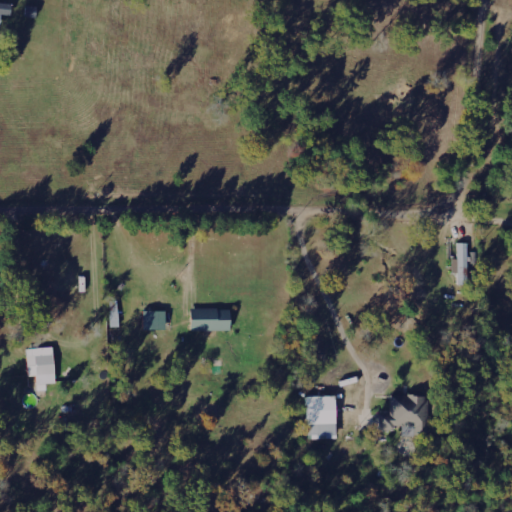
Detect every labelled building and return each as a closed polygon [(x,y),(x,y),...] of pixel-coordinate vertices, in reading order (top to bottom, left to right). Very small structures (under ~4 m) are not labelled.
[(469,284),(468,243),(458,243),(458,259),(453,259),(453,273),(458,273),(458,285),(469,284)] [(192,331),(232,330),(231,308),(191,309),(192,331)] [(144,311),(144,330),(167,329),(167,311),(144,311)] [(28,348),(29,376),(37,376),(38,391),(47,390),(47,384),(56,383),(55,347),(28,348)] [(391,395),(391,413),(379,413),(379,429),(402,429),(402,435),(427,435),(427,395),(391,395)] [(337,435),(337,396),(307,396),(308,436),(337,435)]
